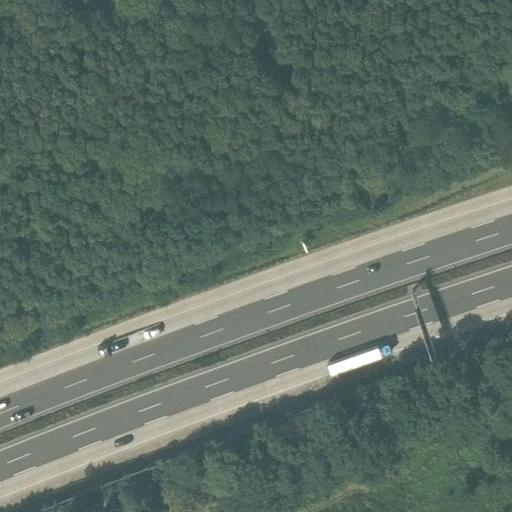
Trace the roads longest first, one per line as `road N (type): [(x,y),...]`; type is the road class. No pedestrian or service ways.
road 1 (motorway): [(0,479),(338,348),(511,291)]
road 2 (motorway): [(511,214),(0,398)]
